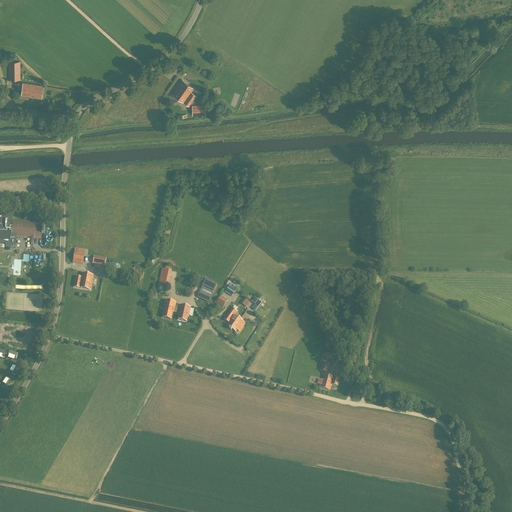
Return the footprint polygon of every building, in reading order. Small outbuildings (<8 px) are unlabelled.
[(20,62),(8,62),(8,80),(20,80),(20,62)] [(172,94),(189,106),(196,96),(191,92),(194,88),(182,80),(172,94)] [(23,83),(21,95),(41,98),(43,86),(23,83)] [(192,106),(192,116),(205,115),(205,105),(192,106)] [(0,116),(8,118),(10,111),(0,108),(0,116)] [(0,243),(6,244),(6,248),(16,248),(16,237),(31,238),(31,239),(31,245),(32,245),(33,240),(40,240),(41,240),(42,234),(45,235),(45,232),(45,229),(42,228),(42,223),(43,220),(35,219),(34,222),(12,221),(13,216),(0,214),(0,243)] [(75,249),(74,255),(73,262),(83,264),(85,251),(75,249)] [(93,264),(105,266),(106,259),(94,256),(93,264)] [(141,267),(135,266),(132,277),(142,280),(144,273),(139,272),(141,267)] [(162,269),(158,286),(168,288),(172,271),(162,269)] [(74,287),(90,290),(93,276),(82,274),(82,278),(76,277),(74,287)] [(206,279),(197,297),(209,303),(217,284),(206,279)] [(229,286),(225,292),(232,297),(238,288),(234,285),(232,288),(229,286)] [(220,295),(214,303),(222,309),(228,301),(220,295)] [(261,303),(258,301),(259,300),(255,297),(253,300),(251,302),(255,305),(252,308),(255,311),(261,303)] [(165,300),(163,310),(164,310),(162,318),(171,320),(173,312),(174,313),(176,303),(165,300)] [(178,314),(181,315),(179,321),(186,322),(187,316),(188,316),(190,308),(180,305),(178,314)] [(224,319),(228,323),(226,326),(235,332),(243,321),(234,315),(237,312),(232,308),(224,319)] [(8,358),(16,359),(17,352),(10,351),(8,358)] [(322,362),(320,371),(327,372),(327,370),(328,367),(328,368),(329,364),(322,362)] [(10,371),(13,372),(12,374),(15,375),(19,367),(13,365),(10,371)] [(320,383),(319,388),(330,391),(331,385),(333,377),(324,375),(321,384),(320,383)] [(8,388),(13,381),(7,377),(2,384),(8,388)] [(331,385),(337,386),(339,379),(333,377),(331,385)]
